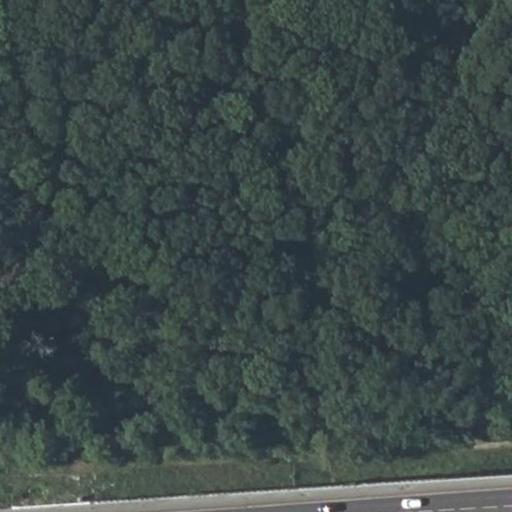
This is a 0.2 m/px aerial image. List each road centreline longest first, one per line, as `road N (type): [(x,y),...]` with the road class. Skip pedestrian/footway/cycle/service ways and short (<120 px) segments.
road 1 (track): [(0,469),(368,457)]
road 2 (motorway): [(511,503),(387,511)]
